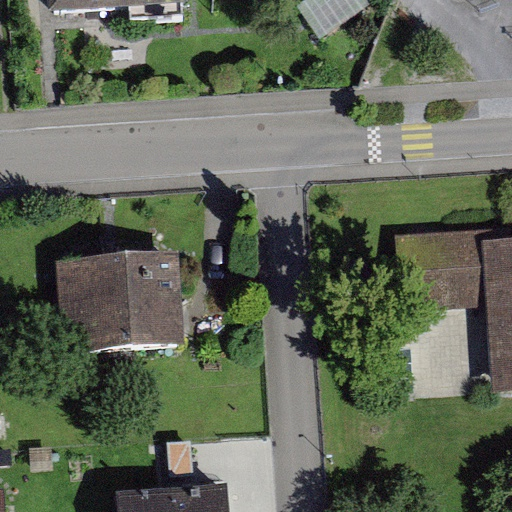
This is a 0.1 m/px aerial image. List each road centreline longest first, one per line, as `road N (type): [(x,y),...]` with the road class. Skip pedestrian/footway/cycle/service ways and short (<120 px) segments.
road 1 (residential): [(274,143),(311,511)]
road 2 (residential): [(274,143),(0,162)]
road 3 (residential): [(511,129),(274,143)]
road 4 (track): [(426,0),(498,66),(510,91),(506,129)]
